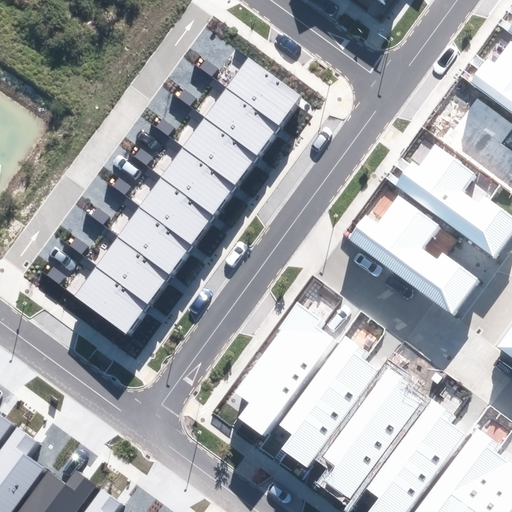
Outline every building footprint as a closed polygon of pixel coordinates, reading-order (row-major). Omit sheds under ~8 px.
[(511,113),(511,46),(497,67),(491,62),(474,86),(511,113)] [(199,67),(212,76),(219,68),(206,58),(199,67)] [(252,60),(231,90),(284,128),(305,98),(252,60)] [(177,96),(190,106),(196,98),(184,88),(177,96)] [(231,90),(209,119),(262,158),(284,128),(231,90)] [(511,192),(511,146),(502,139),(511,124),(511,119),(475,93),(458,118),(451,113),(434,137),(511,192)] [(156,125),(168,135),(175,127),(162,117),(156,125)] [(209,119),(187,149),(241,187),(262,158),(209,119)] [(498,260),(511,240),(511,210),(487,192),(481,201),(466,190),(479,173),(440,145),(422,169),(415,164),(398,188),(498,260)] [(134,156),(147,166),(153,157),(141,148),(134,156)] [(187,149),(166,178),(219,217),(241,187),(187,149)] [(112,185),(125,195),(131,186),(119,177),(112,185)] [(166,178),(144,208),(197,246),(219,217),(166,178)] [(462,312),(490,273),(451,245),(445,253),(430,242),(443,225),(404,197),(386,221),(379,216),(362,240),(462,312)] [(91,215),(103,225),(110,216),(97,207),(91,215)] [(144,208),(123,237),(176,276),(197,246),(144,208)] [(69,245),(82,255),(88,246),(76,236),(69,245)] [(123,237),(101,267),(154,305),(176,276),(123,237)] [(47,275),(59,285),(66,276),(53,266),(47,275)] [(101,267),(79,296),(133,335),(154,305),(101,267)] [(328,319),(304,301),(239,390),(254,401),(243,416),(267,433),(338,337),(323,326),(328,319)] [(511,330),(501,345),(511,352),(511,330)] [(373,350),(349,333),(283,422),(299,433),(288,448),(311,465),(382,368),(368,358),(373,350)] [(415,385),(391,368),(325,457),(340,468),(330,483),(353,500),(424,404),(409,393),(415,385)] [(460,414),(436,396),(370,485),(385,497),(375,511),(410,511),(469,432),(454,421),(460,414)] [(0,437),(10,423),(0,415),(0,437)] [(0,450),(0,511),(11,511),(45,467),(28,455),(38,442),(17,427),(0,450)] [(507,445),(483,427),(421,511),(479,511),(511,469),(511,459),(502,452),(507,445)] [(48,470),(17,511),(74,511),(95,484),(75,469),(65,482),(48,470)] [(511,511),(511,469),(479,511),(511,511)] [(88,511),(119,511),(124,507),(104,492),(88,511)]
